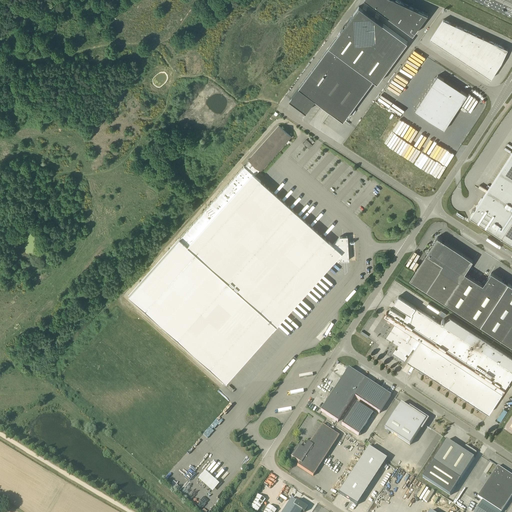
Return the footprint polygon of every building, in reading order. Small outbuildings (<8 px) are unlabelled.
[(428,14),(405,3),(400,0),(366,0),(389,17),(389,16),(413,34),(419,27),(428,14)] [(359,6),(349,20),(329,47),(374,80),(378,83),(408,42),(359,6)] [(450,36),(457,26),(443,19),(437,28),(450,36)] [(457,26),(450,36),(462,44),(470,32),(457,26)] [(437,28),(431,39),(443,47),(450,36),(437,28)] [(483,38),(470,32),(462,44),(474,52),(483,38)] [(455,54),(462,44),(450,36),(443,47),(455,54)] [(474,52),(486,60),(496,44),(483,38),(474,52)] [(474,52),(462,44),(455,54),(467,62),(474,52)] [(508,49),(496,44),(486,60),(498,68),(502,63),(508,49)] [(344,120),(374,80),(329,47),(290,100),(306,112),(315,99),(344,120)] [(486,60),(474,52),(467,62),(479,70),(486,60)] [(491,78),(498,68),(486,60),(479,70),(491,78)] [(460,91),(446,81),(444,80),(444,79),(438,75),(415,110),(444,130),(467,95),(461,90),(460,91)] [(244,165),(128,296),(225,382),(337,257),(341,261),(349,260),(347,236),(340,237),(332,245),(255,175),(259,170),(261,171),(291,137),(279,125),(248,159),(249,161),(244,166),(244,165)] [(309,149),(313,145),(307,139),(303,143),(309,149)] [(511,151),(481,198),(476,207),(482,211),(483,211),(478,219),(477,220),(511,242),(511,151)] [(476,208),(475,208),(474,208),(473,209),(472,209),(472,210),(471,210),(471,211),(471,212),(471,213),(471,214),(471,215),(472,215),(472,216),(473,216),(473,217),(474,217),(475,217),(476,217),(477,217),(478,217),(478,216),(479,216),(479,215),(479,214),(480,214),(480,213),(480,212),(480,211),(479,211),(479,210),(478,209),(477,209),(477,208),(476,208)] [(465,273),(473,260),(437,237),(410,279),(511,346),(511,285),(491,272),(483,285),(465,273)] [(424,364),(421,369),(489,413),(502,393),(503,393),(505,389),(511,377),(511,370),(498,361),(504,353),(470,331),(464,339),(399,296),(394,303),(408,313),(405,318),(391,308),(388,313),(387,312),(384,316),(395,323),(386,338),(392,341),(393,339),(394,340),(393,342),(398,345),(397,347),(398,348),(397,350),(395,349),(393,353),(405,361),(407,356),(406,355),(407,354),(409,355),(413,349),(415,350),(411,355),(424,364)] [(361,377),(352,371),(353,370),(349,368),(349,369),(348,369),(347,369),(345,372),(346,372),(342,378),(341,377),(339,380),(340,381),(334,390),(333,390),(331,393),(332,393),(328,399),(328,398),(326,401),(326,402),(323,407),(322,406),(320,410),(321,410),(320,411),(338,422),(354,397),(379,413),(391,396),(390,396),(390,395),(387,393),(387,394),(381,390),(382,389),(379,387),(378,388),(373,385),(373,384),(370,382),(370,383),(365,379),(362,376),(361,377)] [(350,430),(364,409),(355,403),(341,425),(350,430)] [(410,409),(409,408),(401,403),(385,429),(410,445),(421,428),(427,420),(410,409)] [(358,436),(373,414),(364,409),(350,430),(358,436)] [(497,419),(501,422),(508,412),(505,409),(497,419)] [(319,431),(322,425),(310,444),(307,442),(306,445),(305,445),(304,445),(303,445),(302,447),(301,446),(301,447),(298,446),(291,457),(299,463),(297,466),(313,476),(339,436),(335,441),(319,431)] [(447,440),(433,462),(423,478),(450,496),(475,458),(473,457),(476,452),(476,453),(477,452),(466,446),(467,446),(464,451),(447,440)] [(357,506),(387,460),(368,448),(338,494),(357,506)] [(511,475),(498,466),(498,467),(478,497),(500,511),(501,511),(511,496),(511,475)] [(200,479),(214,492),(221,485),(207,472),(200,479)] [(255,511),(257,511),(265,500),(257,495),(249,508),(255,511)] [(282,511),(301,511),(304,507),(291,498),(282,511)]
